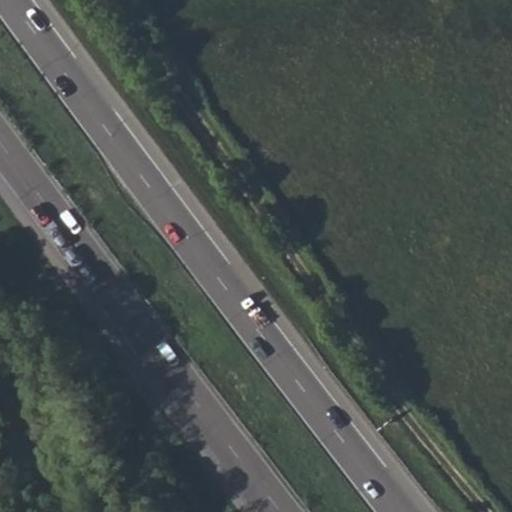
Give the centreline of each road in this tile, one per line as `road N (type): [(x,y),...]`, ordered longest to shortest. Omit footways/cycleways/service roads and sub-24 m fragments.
road 1 (trunk): [(400,511),(11,0)]
road 2 (track): [(111,0),(398,410),(485,511)]
road 3 (trunk): [(0,141),(282,511)]
